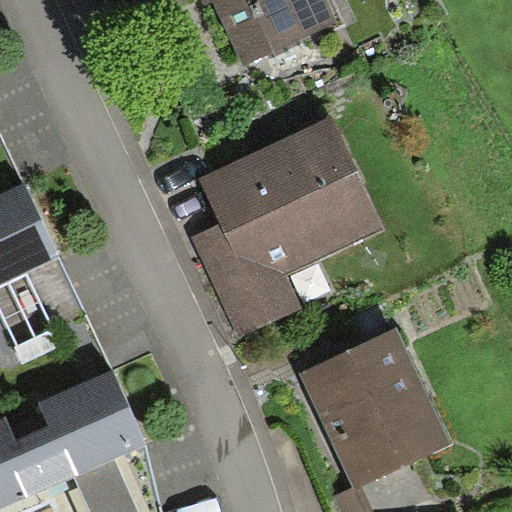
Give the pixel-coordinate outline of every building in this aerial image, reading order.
[(118,0),(136,36),(200,5),(204,14),(212,10),(243,73),(336,29),(322,0),(118,0)] [(329,123),(205,182),(231,236),(202,249),(245,341),(307,312),(291,278),(382,234),(329,123)] [(0,202),(24,191),(1,141),(0,138),(0,202)] [(0,202),(0,307),(43,402),(109,372),(87,325),(24,191),(0,202)] [(353,356),(303,380),(356,491),(361,501),(374,495),(450,458),(391,337),(353,356)] [(87,511),(162,511),(147,453),(109,372),(43,402),(0,421),(0,511),(6,511),(73,483),(87,511)] [(361,501),(356,491),(334,500),(339,511),(381,511),(374,495),(361,501)]
